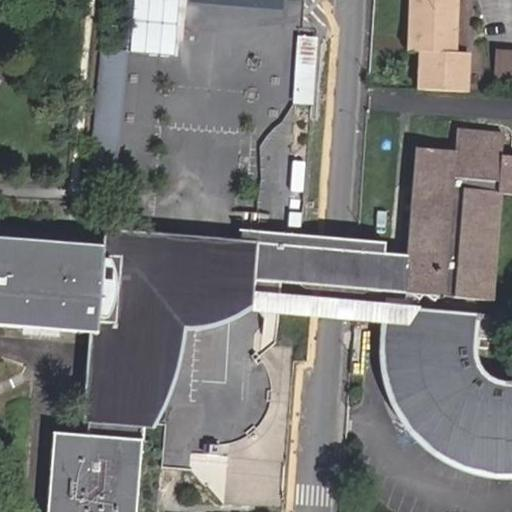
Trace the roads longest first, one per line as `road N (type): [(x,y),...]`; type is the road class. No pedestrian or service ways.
road 1 (residential): [(350,0),(314,511)]
road 2 (unknown): [(511,97),(343,91)]
